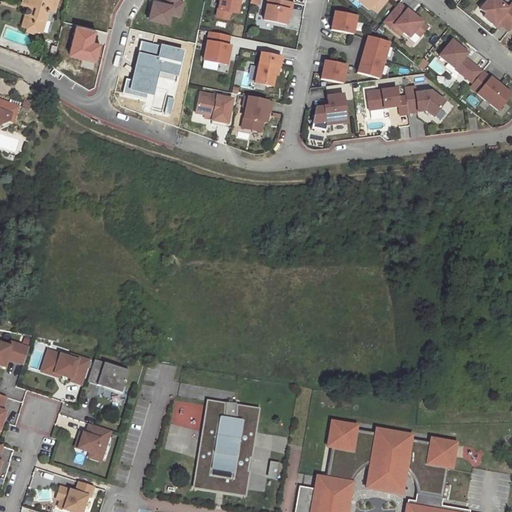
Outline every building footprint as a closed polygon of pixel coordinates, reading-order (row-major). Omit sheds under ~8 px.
[(22,0),(20,6),(26,8),(29,9),(28,12),(25,12),(21,26),(26,28),(25,30),(36,34),(37,31),(41,32),(48,10),(53,12),(56,0),(22,0)] [(219,0),(216,16),(234,20),(238,0),(219,0)] [(278,0),(267,0),(263,20),(286,25),(289,11),(291,12),(293,3),(278,0)] [(357,0),(372,13),(374,11),(380,16),(392,1),(390,0),(357,0)] [(507,31),(511,24),(511,3),(511,2),(506,8),(496,0),(485,0),(483,3),(489,8),(484,13),(482,16),(492,25),(496,21),(499,24),(507,31)] [(478,8),(484,13),(489,8),(483,3),(478,8)] [(402,7),(386,26),(394,32),(397,29),(406,36),(411,41),(424,26),(402,7)] [(354,34),(358,16),(336,11),(332,29),(354,34)] [(397,29),(394,32),(403,40),(406,36),(397,29)] [(228,48),(230,38),(210,34),(204,62),(227,67),(231,48),(228,48)] [(368,36),(357,71),(379,78),(390,42),(368,36)] [(454,45),(441,60),(466,81),(476,70),(470,65),(468,68),(463,64),(465,61),(469,58),(454,45)] [(266,54),(259,83),(276,87),(278,75),(280,67),(283,67),(285,58),(266,54)] [(345,86),(349,67),(327,63),(323,81),(345,86)] [(482,76),(476,70),(466,81),(473,87),(482,76)] [(483,76),(470,91),(478,98),(498,114),(510,99),(498,89),(496,91),(489,84),(491,82),(483,76)] [(489,84),(496,91),(498,89),(491,82),(489,84)] [(406,91),(407,99),(409,115),(426,113),(434,119),(445,106),(432,95),(417,96),(416,90),(406,91)] [(213,122),(228,125),(234,98),(202,91),(198,110),(207,112),(214,114),(214,117),(213,122)] [(398,91),(369,95),(371,112),(400,109),(401,117),(409,116),(409,115),(407,99),(399,100),(398,91)] [(249,108),(245,128),(264,132),(266,122),(268,112),(273,113),(275,102),(249,96),(247,107),(249,108)] [(349,124),(345,96),(330,98),(330,108),(318,109),(314,129),(327,132),(329,126),(349,124)] [(0,129),(9,125),(11,123),(10,121),(9,119),(11,113),(8,112),(11,103),(2,100),(0,101),(0,129)] [(18,105),(15,104),(10,121),(11,123),(13,122),(18,105)] [(179,256),(168,255),(167,262),(166,267),(172,268),(174,260),(178,261),(179,256)] [(9,347),(0,344),(0,366),(3,367),(5,360),(23,365),(28,348),(11,343),(9,347)] [(69,358),(48,351),(41,372),(54,376),(55,373),(60,375),(71,378),(71,381),(81,384),(88,360),(70,355),(69,358)] [(128,370),(95,359),(88,381),(121,392),(128,370)] [(225,405),(208,402),(204,425),(208,426),(206,434),(203,433),(200,451),(213,453),(212,462),(198,459),(193,487),(217,491),(217,488),(223,489),(223,492),(243,496),(244,490),(247,472),(234,469),(236,457),(250,459),(252,446),(238,443),(241,431),(254,433),(255,431),(258,411),(236,407),(236,404),(225,402),(225,405)] [(336,440),(345,434),(353,435),(354,430),(355,426),(330,422),(326,447),(330,448),(335,448),(336,440)] [(104,456),(111,430),(90,423),(87,434),(84,433),(82,439),(79,438),(76,447),(91,452),(104,456)] [(469,511),(441,506),(447,467),(442,466),(444,457),(437,449),(429,447),(430,443),(410,439),(411,436),(375,430),(374,434),(354,430),(353,435),(345,434),(336,440),(335,448),(330,448),(325,479),(323,492),(314,490),(302,488),(298,488),(293,511),(469,511)] [(238,443),(252,446),(254,433),(241,431),(238,443)] [(444,457),(442,466),(447,467),(451,467),(455,443),(431,439),(430,443),(429,447),(437,449),(444,457)] [(213,453),(200,451),(198,459),(212,462),(213,453)] [(234,469),(247,472),(250,459),(236,457),(234,469)] [(279,465),(271,463),(268,479),(276,481),(279,465)] [(315,483),(314,490),(323,492),(325,479),(316,478),(315,483)] [(94,487),(79,482),(76,492),(59,487),(56,499),(60,500),(66,502),(64,509),(72,511),(83,511),(88,497),(91,497),(94,487)] [(66,502),(60,500),(58,507),(64,509),(66,502)]
